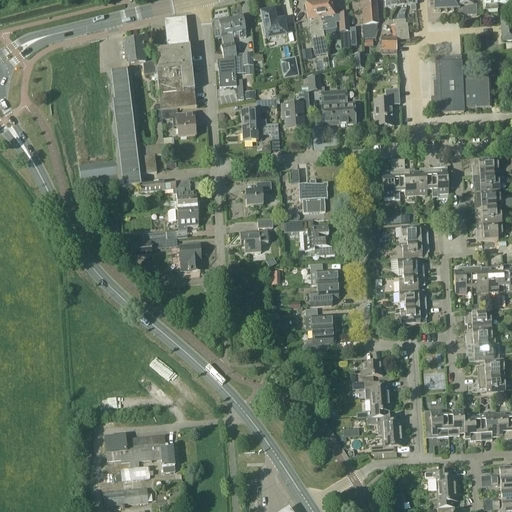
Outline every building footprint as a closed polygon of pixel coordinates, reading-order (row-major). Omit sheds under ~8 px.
[(322,2),(317,3),(320,19),(322,32),(329,30),(327,18),(333,17),(330,0),(329,1),(322,2)] [(359,0),(363,41),(373,40),(378,25),(375,0),(359,0)] [(384,0),(385,8),(396,7),(395,0),(384,0)] [(432,0),(433,3),(430,3),(430,7),(433,7),(434,12),(458,10),(459,17),(468,17),(468,16),(476,16),(476,5),(473,6),(473,3),(483,2),(482,0),(432,0)] [(510,0),(484,0),(486,12),(498,11),(497,5),(511,4),(510,0)] [(306,4),(304,5),(313,52),(320,51),(321,56),(326,54),(322,32),(320,19),(317,3),(312,4),(306,4)] [(273,11),(260,14),(263,31),(265,40),(270,39),(286,36),(283,20),(275,22),(273,11)] [(339,32),(349,31),(348,14),(338,15),(339,32)] [(242,17),(230,19),(233,36),(239,35),(239,37),(245,36),(245,34),(242,17)] [(501,41),(511,40),(511,17),(500,19),(501,41)] [(168,50),(153,51),(155,63),(156,74),(156,75),(159,105),(160,111),(177,110),(196,108),(189,47),(185,19),(164,22),(168,50)] [(230,19),(218,22),(222,38),(220,39),(221,47),(219,47),(223,61),(224,61),(224,62),(234,60),(237,59),(233,37),(233,36),(230,19)] [(395,40),(406,39),(405,20),(394,21),(395,40)] [(380,51),(395,50),(395,39),(392,39),(380,39),(380,51)] [(142,41),(123,44),(125,59),(128,58),(129,66),(142,65),(144,76),(156,75),(156,74),(155,63),(145,64),(142,41)] [(301,61),(310,59),(308,50),(300,51),(301,61)] [(254,76),(254,71),(253,60),(252,53),(242,53),(244,76),(254,76)] [(354,68),(362,68),(361,55),(353,55),(354,68)] [(462,79),(460,57),(434,58),(435,81),(433,81),(433,97),(430,97),(431,105),(434,105),(434,112),(441,111),(441,114),(463,113),(463,110),(475,110),(491,108),(489,78),(462,79)] [(294,59),(280,62),(284,79),(298,77),(294,59)] [(223,61),(217,62),(218,73),(219,75),(219,89),(236,88),(236,82),(235,75),(234,60),(224,62),(224,61),(223,61)] [(141,159),(140,149),(130,72),(122,73),(121,71),(120,70),(116,71),(115,72),(115,74),(106,75),(109,105),(107,105),(113,163),(79,168),(82,195),(140,187),(144,186),(142,176),(156,174),(154,158),(141,159)] [(307,91),(307,93),(320,92),(319,77),(306,78),(307,85),(307,91)] [(374,129),(393,128),(392,105),(399,104),(399,90),(385,91),(385,101),(373,101),(374,129)] [(319,93),(322,127),(338,126),(336,92),(319,93)] [(355,125),(353,104),(345,105),(344,92),(336,92),(338,126),(355,125)] [(309,119),(307,93),(295,94),(296,105),(280,106),(281,131),(303,129),(303,119),(309,119)] [(177,110),(160,111),(161,120),(172,118),(173,126),(177,126),(178,139),(195,138),(194,115),(178,116),(177,110)] [(241,128),(266,127),(266,121),(256,122),(256,112),(240,113),(241,128)] [(257,133),(271,133),(271,126),(266,127),(241,128),(242,144),(258,143),(257,133)] [(163,146),(140,149),(141,159),(154,158),(164,156),(163,146)] [(474,166),(471,167),(472,177),(493,176),(498,176),(498,171),(497,160),(473,161),(474,166)] [(190,168),(192,176),(198,174),(197,167),(190,168)] [(430,170),(431,191),(437,191),(437,196),(448,195),(447,176),(442,176),(441,169),(430,170)] [(427,191),(431,191),(430,170),(419,170),(419,177),(415,178),(416,197),(427,196),(427,191)] [(416,197),(415,178),(410,178),(409,171),(398,172),(399,193),(404,193),(405,197),(416,197)] [(394,193),(399,193),(398,172),(387,172),(387,179),(382,180),(383,199),(394,198),(394,193)] [(493,176),(472,177),(472,188),(473,188),(474,194),(480,193),(499,192),(499,181),(498,176),(493,176)] [(177,212),(197,210),(196,193),(184,194),(184,190),(183,190),(182,182),(172,183),(173,190),(173,195),(176,194),(177,212)] [(141,194),(163,191),(173,190),(172,183),(162,184),(144,186),(140,187),(140,190),(141,194)] [(246,207),(262,206),(261,191),(271,191),(270,183),(256,184),(257,191),(245,192),(246,207)] [(325,213),(324,200),(327,200),(326,189),(327,189),(327,184),(323,185),(323,186),(298,187),(299,202),(302,202),(302,215),(325,213)] [(474,199),(473,199),(474,210),(496,209),(500,208),(500,203),(499,192),(480,193),(474,194),(474,199)] [(496,209),(474,210),(474,220),(475,220),(476,226),(501,224),(501,213),(500,208),(496,209)] [(197,210),(177,212),(178,233),(187,232),(187,228),(198,227),(197,210)] [(258,229),(272,228),(271,220),(258,221),(258,229)] [(318,250),(319,257),(335,256),(334,243),(326,243),(325,237),(328,236),(328,227),(312,228),(312,221),(280,223),(281,233),(303,232),(304,253),(314,252),(314,250),(318,250)] [(476,231),(475,231),(476,240),(476,242),(481,242),(483,242),(498,241),(497,240),(497,236),(502,235),(501,224),(476,226),(476,231)] [(406,244),(428,243),(427,231),(420,232),(420,226),(400,228),(401,239),(406,239),(406,244)] [(267,245),(267,240),(266,233),(239,234),(240,245),(243,244),(244,255),(260,254),(260,245),(267,245)] [(131,258),(150,256),(150,250),(175,248),(174,241),(160,242),(130,245),(131,258)] [(403,260),(416,260),(422,260),(421,254),(429,254),(428,243),(406,244),(406,249),(402,250),(403,260)] [(181,274),(201,273),(199,246),(179,247),(181,274)] [(272,260),(266,264),(269,269),(276,265),(272,260)] [(402,277),(424,276),(423,264),(416,265),(416,260),(403,260),(396,261),(397,272),(402,272),(402,277)] [(316,287),(336,285),(336,271),(322,272),(322,265),(309,266),(310,273),(315,273),(316,287)] [(511,265),(502,266),(503,288),(508,288),(508,292),(511,291),(511,265)] [(498,288),(503,288),(502,266),(491,267),(491,274),(486,274),(487,293),(498,292),(498,288)] [(487,293),(486,274),(481,274),(481,267),(469,268),(470,290),(476,289),(476,294),(487,293)] [(465,290),(470,290),(469,268),(458,268),(459,276),(453,276),(454,295),(466,295),(465,290)] [(268,286),(277,286),(276,272),(268,272),(268,286)] [(398,293),(418,292),(417,287),(425,286),(424,276),(402,277),(402,282),(398,283),(398,293)] [(336,285),(316,287),(317,297),(311,297),(312,308),(324,307),(324,300),(337,299),(336,285)] [(404,309),(426,308),(425,297),(418,297),(418,292),(398,293),(399,304),(404,304),(404,309)] [(502,301),(488,302),(488,309),(503,308),(502,301)] [(426,308),(404,309),(405,314),(400,314),(401,326),(420,325),(419,319),(427,318),(426,308)] [(316,310),(304,311),(306,332),(312,332),(336,330),(335,319),(331,319),(331,317),(317,318),(316,310)] [(472,331),(491,329),(490,318),(486,318),(485,313),(463,315),(464,326),(471,325),(472,331)] [(465,347),(487,346),(487,341),(492,340),(491,329),(472,331),(472,336),(465,337),(465,347)] [(308,342),(301,350),(305,355),(324,354),(323,345),(336,344),(336,330),(312,332),(312,341),(308,342)] [(493,362),(493,361),(492,351),(487,351),(487,346),(465,347),(466,358),(474,358),(474,363),(484,363),(484,362),(493,362)] [(478,379),(499,377),(504,377),(503,361),(493,361),(493,362),(484,362),(484,363),(484,367),(477,368),(478,379)] [(363,383),(373,382),(373,377),(382,376),(381,364),(361,365),(362,378),(357,378),(357,383),(363,383)] [(499,377),(478,379),(478,390),(485,389),(486,395),(505,394),(504,382),(500,383),(499,377)] [(369,401),(390,400),(389,387),(379,388),(378,382),(373,382),(363,383),(364,389),(368,388),(369,401)] [(370,419),(386,418),(388,418),(388,412),(390,412),(390,400),(369,401),(370,417),(370,419)] [(463,417),(463,411),(452,411),(452,416),(447,416),(448,438),(459,437),(458,430),(463,430),(464,430),(463,417)] [(448,438),(447,416),(442,417),(441,412),(424,413),(425,429),(431,429),(432,436),(437,436),(437,439),(448,438)] [(511,440),(511,427),(511,418),(506,418),(506,414),(495,415),(496,434),(502,433),(502,441),(511,440)] [(491,434),(496,434),(495,415),(484,415),(484,420),(479,420),(481,442),(491,441),(491,434)] [(481,442),(479,420),(474,421),(474,416),(463,417),(464,430),(463,430),(464,436),(469,436),(470,443),(481,442)] [(381,436),(402,435),(402,423),(386,424),(386,418),(370,419),(370,422),(375,425),(381,425),(381,436)] [(75,436),(76,450),(89,450),(88,435),(75,436)] [(402,435),(381,436),(382,447),(370,448),(371,455),(393,454),(393,448),(403,448),(402,435)] [(125,436),(104,438),(106,454),(107,463),(120,461),(121,464),(129,463),(129,468),(139,468),(138,462),(161,460),(162,475),(174,473),(172,447),(165,448),(164,437),(125,441),(125,436)] [(491,482),(511,480),(511,468),(498,470),(499,477),(491,477),(491,482)] [(115,483),(148,480),(147,470),(115,473),(115,483)] [(436,492),(456,491),(456,478),(454,479),(454,473),(435,474),(436,492)] [(500,494),(511,493),(511,480),(491,482),(491,487),(499,487),(500,494)] [(105,508),(148,504),(146,490),(103,494),(105,508)] [(456,491),(436,492),(437,504),(433,504),(433,510),(437,510),(451,509),(451,503),(457,503),(456,491)] [(493,507),(511,505),(511,493),(500,494),(500,501),(492,501),(493,507)] [(402,496),(393,497),(393,511),(403,510),(402,496)]
